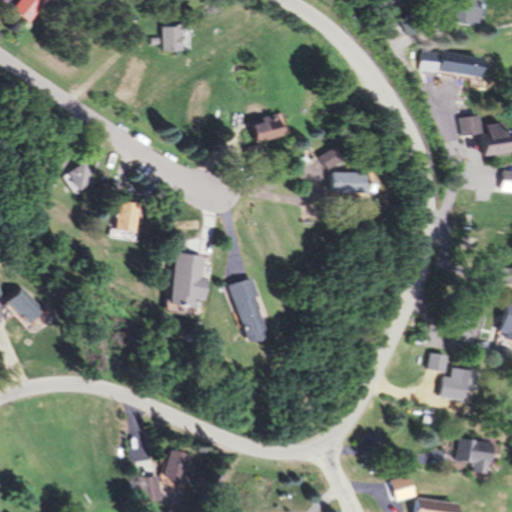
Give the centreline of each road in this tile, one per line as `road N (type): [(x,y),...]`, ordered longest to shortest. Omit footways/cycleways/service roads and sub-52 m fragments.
road 1 (residential): [(0,398),(63,384),(94,387),(263,453),(324,447),(353,417),(422,267),(425,179),(387,95),(320,22),(282,0)]
road 2 (residential): [(0,55),(162,168),(196,181)]
